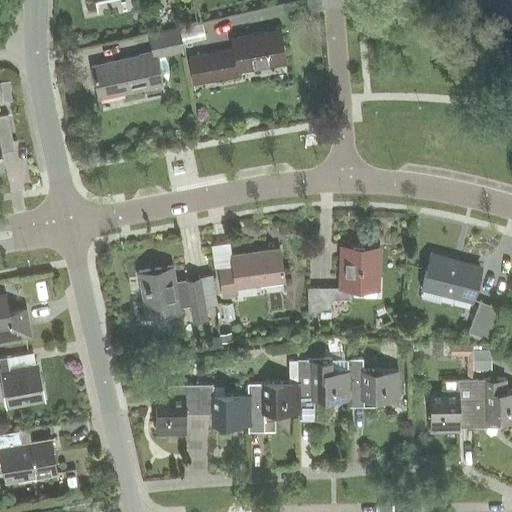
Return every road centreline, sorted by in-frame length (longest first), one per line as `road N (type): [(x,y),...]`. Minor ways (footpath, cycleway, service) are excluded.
road 1 (residential): [(129,511),(69,228)]
road 2 (residential): [(69,228),(345,181)]
road 3 (residential): [(345,181),(336,0)]
road 4 (residential): [(69,228),(37,51)]
road 5 (residential): [(345,181),(401,182),(511,210)]
